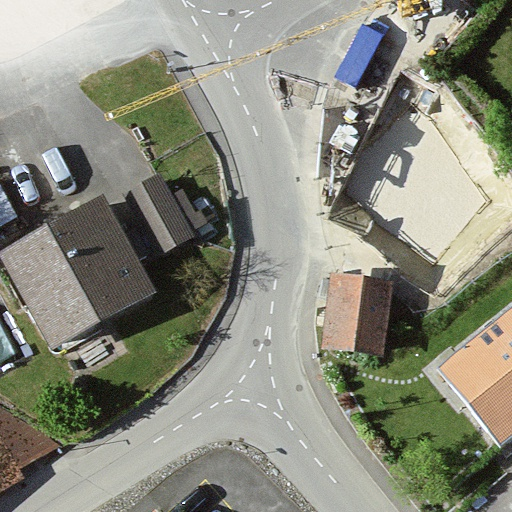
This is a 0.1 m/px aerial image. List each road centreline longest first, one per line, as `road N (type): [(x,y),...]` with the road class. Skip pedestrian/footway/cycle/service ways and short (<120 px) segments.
road 1 (unclassified): [(206,38),(261,143),(280,218),(274,314),(245,383)]
road 2 (unclassified): [(245,383),(52,511)]
road 3 (residential): [(245,383),(362,511)]
